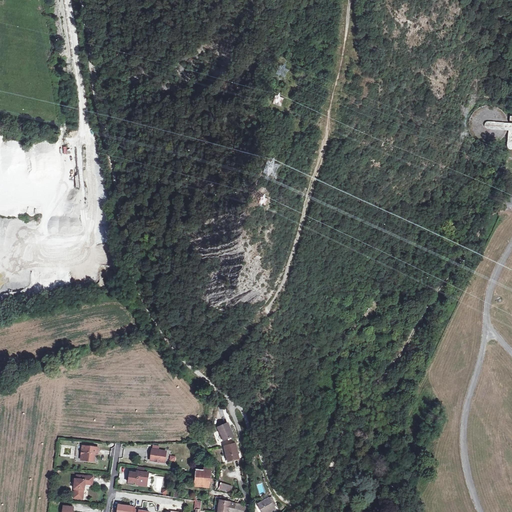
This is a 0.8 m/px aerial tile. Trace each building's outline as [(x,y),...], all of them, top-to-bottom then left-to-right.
[(223,443),(233,437),(227,425),(216,430),(223,443)] [(235,443),(224,446),(228,464),(239,462),(235,443)] [(83,448),(82,458),(87,458),(86,462),(95,463),(96,456),(99,456),(99,449),(94,449),(94,450),(92,450),(92,449),(83,448)] [(153,450),(152,462),(161,463),(162,460),(166,461),(168,452),(153,450)] [(197,477),(197,478),(211,480),(212,472),(212,469),(206,469),(206,472),(198,471),(197,477)] [(139,483),(149,484),(151,474),(139,472),(138,474),(136,474),(132,473),(130,483),(138,485),(139,483)] [(79,480),(76,479),(74,479),(73,490),(75,490),(78,491),(77,496),(75,495),(74,500),(83,501),(85,490),(86,490),(86,484),(93,485),(94,477),(79,475),(79,480)] [(211,480),(197,478),(196,486),(209,488),(211,480)] [(218,490),(231,494),(232,488),(220,484),(218,490)] [(257,506),(260,511),(268,511),(269,511),(273,511),(275,511),(268,499),(257,506)] [(225,502),(220,501),(218,511),(227,511),(228,511),(230,503),(225,502)]
